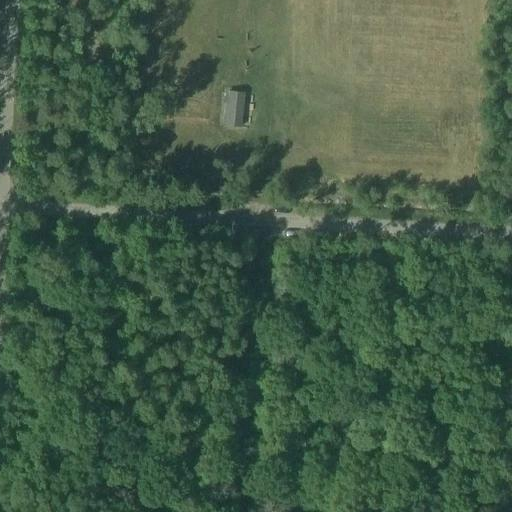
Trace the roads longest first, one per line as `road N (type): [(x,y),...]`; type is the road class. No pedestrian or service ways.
road 1 (unclassified): [(0,203),(511,237)]
road 2 (unclassified): [(0,173),(9,0)]
